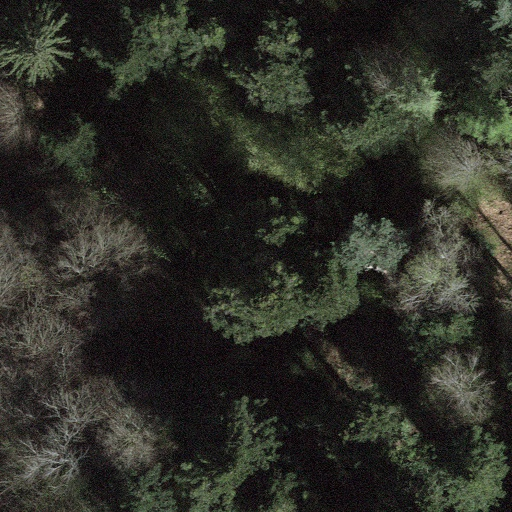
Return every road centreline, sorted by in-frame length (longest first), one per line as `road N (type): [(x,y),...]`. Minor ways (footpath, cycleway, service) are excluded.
road 1 (track): [(375,0),(336,27),(273,104),(202,212),(140,343),(77,511)]
road 2 (track): [(299,511),(418,412),(446,408),(511,438)]
